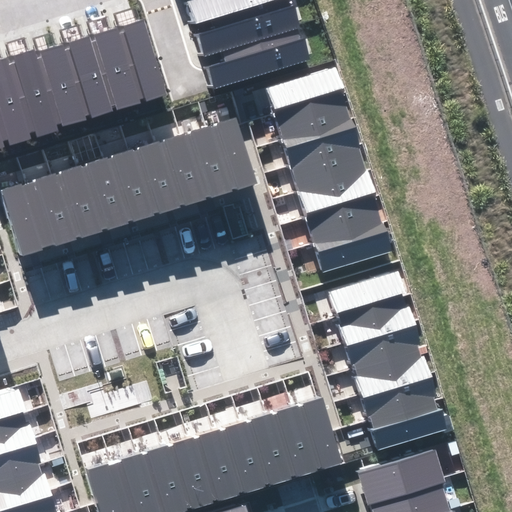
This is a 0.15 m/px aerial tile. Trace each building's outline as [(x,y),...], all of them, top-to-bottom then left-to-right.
[(192,0),(185,2),(192,25),(209,20),(271,0),(192,0)] [(290,9),(287,0),(271,0),(209,20),(212,27),(196,32),(204,56),(221,51),(300,27),(294,7),(290,9)] [(134,20),(107,28),(131,103),(157,94),(134,20)] [(300,27),(221,51),(224,62),(205,68),(211,90),(311,61),(300,27)] [(107,28),(81,36),(104,111),(131,103),(107,28)] [(81,36),(54,44),(78,119),(104,111),(81,36)] [(54,44),(28,53),(51,127),(78,119),(54,44)] [(26,47),(0,54),(0,57),(25,136),(51,127),(28,53),(26,47)] [(0,57),(0,143),(25,136),(0,57)] [(255,83),(263,110),(339,86),(331,60),(255,83)] [(263,110),(272,136),(347,113),(339,86),(263,110)] [(215,119),(238,195),(266,186),(243,110),(215,119)] [(272,136),(280,163),(356,139),(347,113),(272,136)] [(187,127),(210,203),(238,195),(215,119),(187,127)] [(159,135),(182,211),(210,203),(187,127),(159,135)] [(131,144),(154,220),(182,211),(159,135),(131,144)] [(280,163),(288,189),(364,166),(356,139),(280,163)] [(103,152),(126,228),(154,220),(131,144),(103,152)] [(75,161),(98,237),(126,228),(103,152),(75,161)] [(47,169),(70,245),(98,237),(75,161),(47,169)] [(288,189),(296,215),(372,192),(364,166),(288,189)] [(19,177),(42,253),(70,245),(47,169),(19,177)] [(0,183),(0,215),(14,262),(42,253),(19,177),(0,183)] [(296,215),(305,242),(380,218),(372,192),(296,215)] [(305,242),(313,268),(389,245),(380,218),(305,242)] [(320,283),(329,311),(407,286),(398,258),(320,283)] [(329,311),(338,339),(416,314),(407,286),(329,311)] [(338,339),(347,367),(425,342),(416,314),(338,339)] [(347,367),(356,395),(434,370),(425,342),(347,367)] [(356,395),(365,423),(443,398),(434,370),(356,395)] [(0,376),(0,406),(25,399),(17,371),(0,376)] [(312,380),(291,386),(316,469),(337,462),(312,380)] [(291,386),(263,395),(289,477),(316,469),(291,386)] [(263,395),(236,403),(261,486),(289,477),(263,395)] [(365,423),(374,451),(452,426),(443,398),(365,423)] [(0,406),(0,436),(34,427),(25,399),(0,406)] [(236,403),(208,411),(233,494),(261,486),(236,403)] [(208,411),(180,420),(206,502),(233,494),(208,411)] [(180,420),(153,428),(178,511),(206,502),(180,420)] [(0,436),(0,467),(42,455),(34,427),(0,436)] [(153,428),(125,437),(148,511),(174,511),(178,511),(153,428)] [(148,511),(125,437),(98,445),(118,511),(148,511)] [(118,511),(98,445),(70,453),(88,511),(118,511)] [(445,481),(435,449),(359,473),(370,506),(371,505),(441,483),(445,481)] [(0,467),(0,497),(50,483),(42,455),(0,467)] [(0,497),(0,511),(54,511),(59,511),(50,483),(0,497)] [(450,511),(441,483),(371,505),(373,511),(450,511)]
